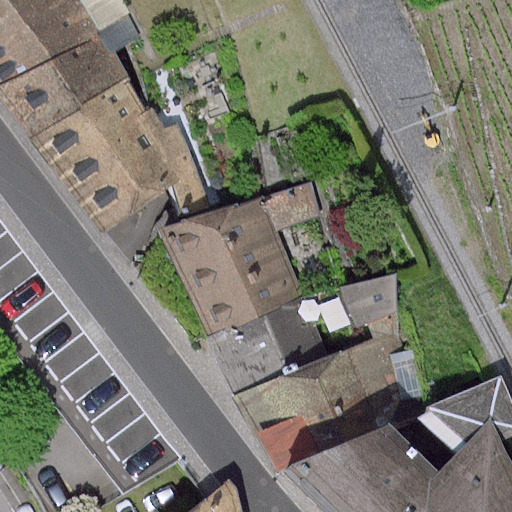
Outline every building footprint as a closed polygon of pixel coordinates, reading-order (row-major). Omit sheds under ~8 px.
[(100,29),(74,0),(0,0),(0,80),(2,84),(100,29)] [(100,29),(2,84),(37,133),(125,84),(100,29)] [(125,84),(37,133),(95,222),(196,156),(125,84)] [(155,235),(207,334),(299,296),(272,231),(323,216),(312,189),(155,235)] [(354,316),(405,306),(397,270),(347,281),(354,316)] [(207,334),(238,395),(329,357),(299,296),(207,334)] [(238,395),(283,471),(427,409),(397,329),(329,357),(238,395)] [(511,412),(497,379),(427,409),(283,471),(325,511),(511,511),(511,502),(485,442),(511,430),(511,412)] [(242,511),(237,489),(231,480),(189,511),(242,511)]
